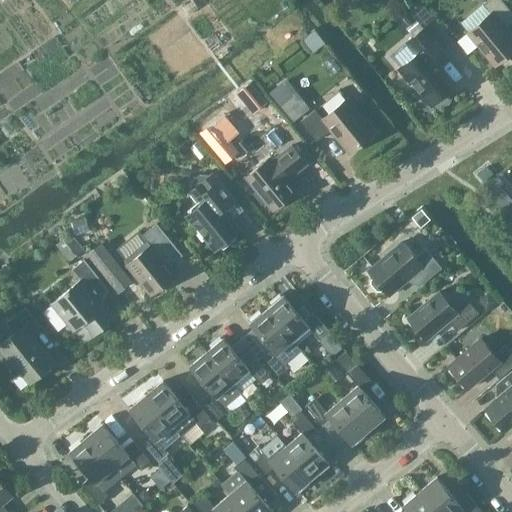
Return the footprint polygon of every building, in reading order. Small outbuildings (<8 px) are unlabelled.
[(469,32),(457,42),(467,54),(479,45),(496,65),(511,51),(511,37),(505,28),(511,22),(511,12),(502,0),(489,0),(484,5),(491,14),(469,32)] [(466,26),(475,11),(467,6),(458,21),(466,26)] [(398,17),(408,29),(418,20),(408,8),(398,17)] [(416,55),(399,70),(411,84),(413,83),(432,105),(437,100),(440,101),(449,94),(449,90),(455,86),(434,61),(446,51),(426,27),(406,43),(416,55)] [(253,112),(266,102),(251,83),(238,94),(253,112)] [(277,100),(288,99),(287,86),(275,88),(277,100)] [(330,130),(350,154),(376,133),(348,99),(323,119),(315,110),(301,121),(317,141),(330,130)] [(293,176),(307,164),(292,145),(272,162),(270,158),(246,178),(273,210),(297,191),(286,179),(292,174),(293,176)] [(487,166),(477,174),(483,181),(493,174),(487,166)] [(201,204),(187,216),(216,252),(241,231),(224,210),(235,202),(212,173),(211,175),(200,174),(192,180),(191,190),(190,191),(201,204)] [(484,188),(489,195),(499,186),(503,184),(497,177),(484,188)] [(429,216),(422,208),(412,216),(420,224),(429,216)] [(81,217),(71,221),(75,234),(85,231),(81,217)] [(139,231),(117,249),(129,264),(127,265),(152,295),(176,275),(163,259),(177,248),(157,223),(142,235),(139,231)] [(84,249),(83,248),(78,242),(70,233),(56,245),(70,262),(84,249)] [(100,242),(86,253),(118,292),(132,281),(100,242)] [(442,268),(426,249),(416,258),(403,242),(368,271),(374,278),(372,280),(371,284),(377,290),(381,291),(384,289),(390,296),(415,274),(424,284),(442,268)] [(98,299),(109,291),(84,260),(73,269),(82,280),(52,304),(74,330),(84,322),(94,335),(114,319),(98,299)] [(479,314),(470,303),(458,313),(439,292),(408,318),(427,340),(449,322),(457,332),(479,314)] [(496,302),(489,294),(483,298),(483,304),(488,309),(496,302)] [(305,320),(286,297),(284,295),(267,309),(293,340),(309,327),(320,341),(330,332),(314,313),(305,320)] [(48,302),(38,309),(53,330),(62,323),(48,302)] [(17,388),(26,380),(29,384),(43,373),(44,374),(43,375),(44,376),(45,375),(51,370),(52,370),(53,369),(52,367),(51,368),(50,367),(55,363),(42,347),(39,349),(29,337),(42,327),(41,325),(40,325),(26,307),(6,323),(15,334),(0,345),(0,347),(0,348),(19,371),(9,379),(17,388)] [(301,349),(293,340),(267,309),(250,323),(252,326),(272,348),(262,356),(279,376),(289,367),(286,363),(302,350),(301,349)] [(224,338),(207,352),(233,383),(241,392),(256,379),(260,384),(262,383),(269,377),(270,375),(254,356),(244,363),(225,341),(226,340),(224,338)] [(511,368),(511,353),(505,346),(495,355),(481,339),(449,366),(468,389),(491,369),(499,379),(511,368)] [(305,345),(301,349),(302,350),(306,355),(311,351),(305,345)] [(207,352),(190,366),(192,368),(211,391),(202,399),(219,419),(229,410),(226,407),(242,394),(241,392),(233,383),(207,352)] [(373,383),(356,363),(346,352),(336,360),(358,386),(342,399),(369,430),(386,416),(384,413),(383,414),(364,391),(373,383)] [(327,362),(318,370),(324,378),(334,370),(327,362)] [(511,370),(496,384),(504,394),(486,409),(504,432),(511,425),(511,370)] [(269,377),(262,383),(266,388),(273,382),(269,377)] [(163,381),(147,395),(173,426),(181,435),(181,436),(197,423),(200,427),(210,418),(193,398),(184,406),(165,383),(163,381)] [(147,395),(130,409),(132,412),(132,411),(151,434),(142,442),(159,462),(169,453),(165,448),(181,435),(173,426),(147,395)] [(369,430),(342,399),(327,412),(315,398),(305,407),(322,427),(331,419),(352,444),(369,430)] [(329,463),(327,461),(308,438),(317,431),(300,411),(290,419),(302,433),(286,446),(313,477),(329,463)] [(124,449),(105,426),(103,424),(86,438),(120,478),(136,465),(140,470),(150,461),(133,441),(124,449)] [(105,491),(120,478),(86,438),(70,452),(91,477),(82,484),(99,504),(109,496),(105,491)] [(313,477),(286,446),(271,459),(259,446),(249,454),(266,474),(275,466),(296,492),(313,477)] [(271,511),(273,511),(271,508),(271,509),(252,486),(261,478),(244,458),(234,467),(237,470),(220,483),(230,494),(245,511),(271,511)] [(202,462),(192,469),(200,478),(209,471),(202,462)] [(174,470),(167,476),(173,484),(180,478),(174,470)] [(439,479),(437,477),(420,491),(438,511),(482,511),(467,494),(458,502),(439,479)] [(0,511),(0,507),(13,496),(0,481),(0,511)] [(144,489),(136,495),(143,503),(150,497),(144,489)] [(438,511),(420,491),(404,505),(406,507),(409,511),(438,511)] [(245,511),(230,494),(214,507),(203,493),(193,502),(201,511),(245,511)]
